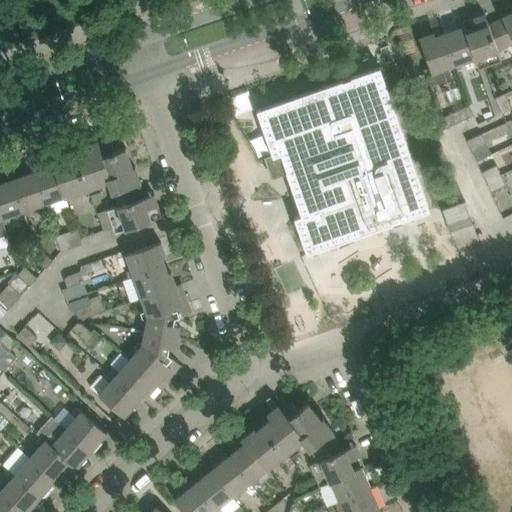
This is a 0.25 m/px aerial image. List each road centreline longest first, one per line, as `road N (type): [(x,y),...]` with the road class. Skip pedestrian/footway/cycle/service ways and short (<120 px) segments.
road 1 (residential): [(251,365),(147,77)]
road 2 (residential): [(419,511),(345,333),(251,365)]
road 3 (tertiary): [(147,77),(371,0)]
road 4 (residential): [(89,511),(119,478),(237,386),(251,365)]
road 5 (tertiary): [(0,127),(147,77)]
road 6 (tertiary): [(136,40),(0,90)]
road 7 (tertiary): [(253,0),(136,40)]
